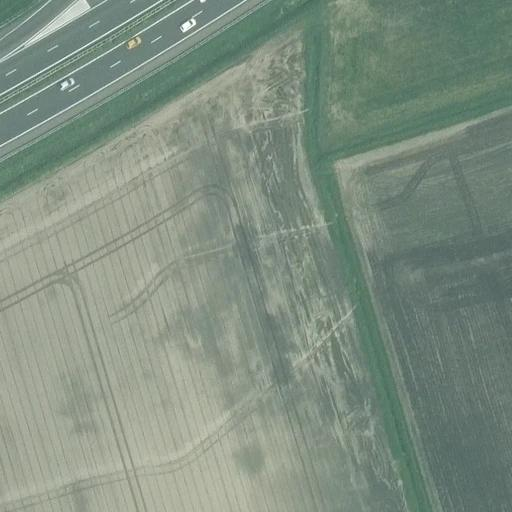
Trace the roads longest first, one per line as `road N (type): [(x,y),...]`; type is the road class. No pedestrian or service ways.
road 1 (tertiary): [(0,262),(254,117),(436,0)]
road 2 (motorway): [(0,128),(219,0)]
road 3 (motorway): [(131,0),(0,78)]
